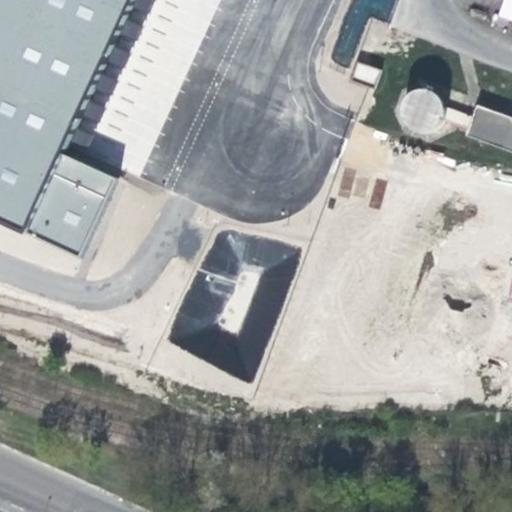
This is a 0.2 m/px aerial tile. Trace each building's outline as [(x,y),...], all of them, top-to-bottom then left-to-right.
[(128,0),(0,0),(0,221),(23,231),(128,0)] [(374,82),(346,72),(339,95),(366,105),(374,82)] [(444,121),(432,84),(399,95),(411,132),(444,121)] [(511,126),(469,112),(458,144),(511,162),(511,126)] [(480,364),(478,373),(498,379),(499,370),(480,364)]
